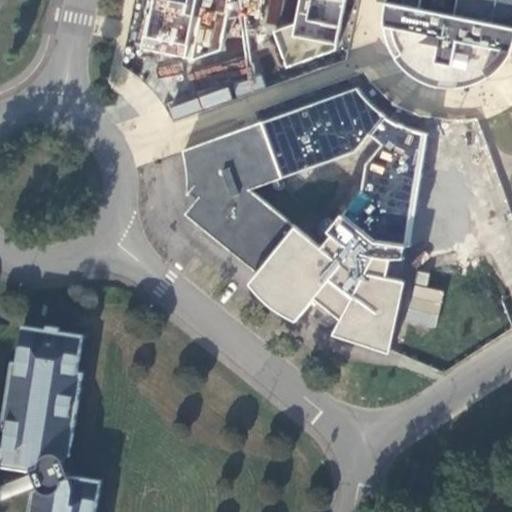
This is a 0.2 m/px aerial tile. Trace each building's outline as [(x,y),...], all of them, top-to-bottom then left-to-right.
[(346,0),(139,0),(126,66),(175,117),(336,48),(346,0)] [(387,0),(388,2),(421,9),(422,0),(387,0)] [(511,0),(453,0),(450,15),(511,26),(511,0)] [(511,26),(450,15),(421,9),(388,2),(386,10),(386,11),(385,14),(385,18),(385,21),(385,25),(386,29),(386,32),(387,35),(388,39),(389,42),(390,46),(391,49),(393,52),(395,55),(397,58),(399,61),(401,64),(404,67),(406,69),(409,71),(412,74),(414,76),(417,77),(421,79),(424,81),(427,82),(430,84),(434,84),(437,85),(440,87),(444,87),(447,87),(451,87),(454,87),(458,87),(462,87),(465,86),(469,85),(472,85),(475,84),(479,82),(482,81),(485,79),(488,77),(491,76),(494,74),(497,71),(499,69),(502,66),(504,64),(506,61),(508,58),(511,55),(511,52),(511,26)] [(268,304),(297,321),(306,311),(316,297),(342,318),(336,332),(369,343),(368,344),(388,351),(403,280),(396,278),(400,258),(403,258),(405,258),(408,245),(426,135),(405,130),(392,125),(381,116),(366,101),(358,91),(324,104),(253,129),(184,153),(186,160),(187,167),(188,172),(188,177),(188,183),(188,187),(187,195),(190,192),(200,199),(186,215),(257,272),(247,283),(268,304)] [(436,328),(443,290),(412,284),(405,322),(436,328)] [(55,453),(54,453),(57,438),(73,440),(83,372),(78,372),(83,336),(23,327),(18,362),(12,361),(2,429),(7,430),(1,465),(32,471),(33,474),(38,485),(39,488),(40,489),(40,490),(41,491),(42,492),(43,493),(44,493),(44,494),(46,494),(47,494),(47,495),(48,495),(45,510),(29,508),(28,511),(96,511),(101,482),(70,478),(63,459),(63,458),(62,457),(61,456),(60,456),(59,455),(58,454),(57,454),(56,453),(55,453)] [(57,438),(54,453),(55,453),(56,453),(57,454),(58,454),(59,455),(60,456),(61,456),(62,457),(63,458),(63,459),(70,457),(73,440),(57,438)] [(0,499),(38,485),(33,474),(0,486),(0,499)] [(45,510),(48,495),(47,495),(47,494),(46,494),(44,494),(44,493),(43,493),(42,492),(41,491),(40,490),(40,489),(39,488),(32,491),(29,508),(45,510)]
